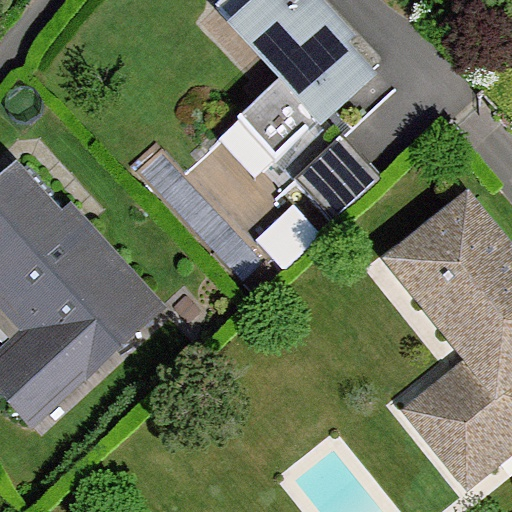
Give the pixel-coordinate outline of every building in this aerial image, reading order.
[(384,74),(314,0),(232,0),(217,15),(289,90),(248,130),(285,169),(384,74)] [(354,135),(307,176),(341,215),(389,174),(354,135)] [(64,217),(22,171),(0,190),(0,294),(34,331),(0,362),(0,395),(38,437),(173,312),(75,206),(64,217)] [(511,241),(470,189),(381,262),(460,360),(400,409),(469,494),(511,459),(511,241)] [(305,206),(266,234),(287,263),(326,235),(305,206)]
